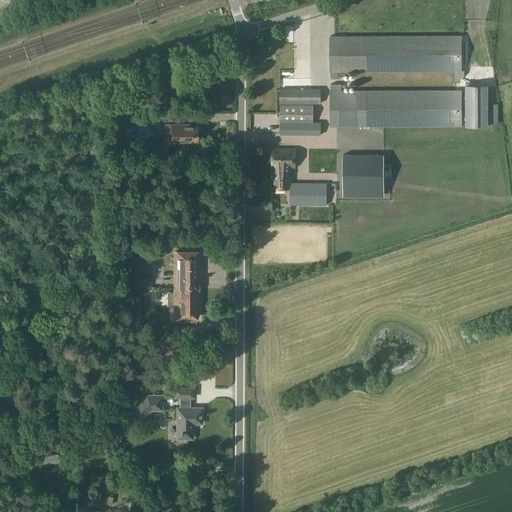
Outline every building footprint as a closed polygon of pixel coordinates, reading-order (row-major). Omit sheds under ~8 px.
[(464,75),(464,71),(461,71),(461,36),(330,36),(330,71),(331,71),(331,78),(341,78),(341,71),(454,71),(454,81),(460,81),(464,75)] [(452,118),(452,88),(341,89),(341,85),(330,85),(330,119),(452,118)] [(465,85),(466,125),(488,125),(488,105),(488,104),(487,85),(465,85)] [(320,88),(280,89),(280,135),(321,135),(321,122),(313,122),(313,104),(321,104),(320,88)] [(188,113),(188,102),(170,101),(169,112),(188,113)] [(168,121),(169,110),(147,110),(147,121),(168,121)] [(187,125),(171,125),(165,125),(165,133),(171,133),(171,143),(179,143),(179,145),(179,147),(181,148),(183,149),(185,148),(186,147),(187,145),(187,141),(196,142),(197,127),(187,127),(187,125)] [(291,167),(295,167),(295,149),(273,149),(273,167),(275,169),(275,171),(273,172),(276,186),(289,186),(289,180),(290,180),(291,167)] [(343,195),(384,195),(384,153),(343,153),(343,195)] [(334,182),(333,158),(314,159),(315,183),(334,182)] [(327,205),(327,183),(290,183),(290,205),(327,205)] [(197,281),(196,252),(174,252),(174,318),(197,318),(197,289),(198,289),(198,281),(197,281)] [(152,295),(152,278),(126,277),(126,294),(152,295)] [(193,388),(175,388),(175,397),(193,397),(193,388)] [(152,410),(162,410),(162,395),(148,395),(132,405),(139,417),(152,410)] [(178,408),(178,439),(193,439),(193,423),(202,423),(202,408),(178,408)] [(38,471),(45,470),(44,464),(58,462),(57,453),(34,456),(36,465),(37,465),(38,471)] [(112,497),(105,496),(103,503),(111,505),(112,497)]
